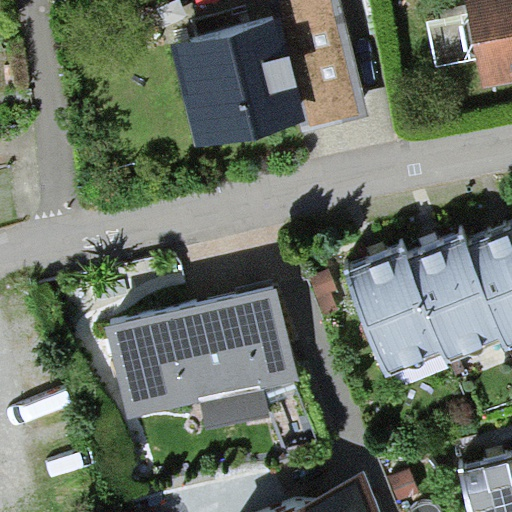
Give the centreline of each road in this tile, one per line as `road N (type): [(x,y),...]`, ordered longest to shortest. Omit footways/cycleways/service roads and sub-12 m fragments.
road 1 (residential): [(67,241),(511,146)]
road 2 (residential): [(33,0),(67,241)]
